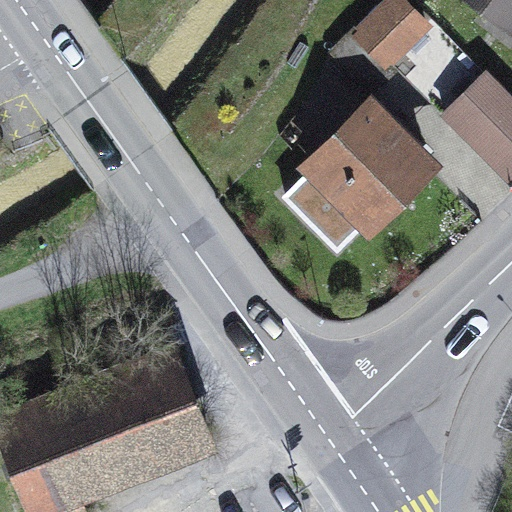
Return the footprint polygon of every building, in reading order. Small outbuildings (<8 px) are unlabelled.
[(329,53),(369,94),(394,70),(388,63),(426,25),(401,0),(390,0),(358,32),(354,28),(329,53)] [(511,21),(511,7),(504,1),(487,3),(511,21)] [(511,98),(486,72),(444,113),(508,178),(511,173),(511,98)] [(396,137),(407,126),(381,100),(285,195),(337,248),(369,216),(423,163),(411,151),(396,137)] [(411,151),(422,140),(407,126),(396,137),(411,151)] [(369,216),(379,226),(432,173),(423,163),(369,216)] [(84,511),(76,491),(206,440),(172,356),(76,394),(4,422),(39,511),(84,511)] [(0,400),(0,413),(4,422),(76,394),(68,373),(0,400)]
